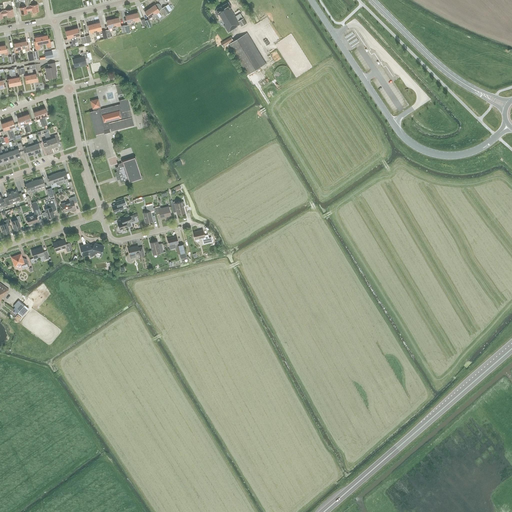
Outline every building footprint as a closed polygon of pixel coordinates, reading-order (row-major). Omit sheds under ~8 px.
[(27,11),(29,11),(28,6),(27,0),(24,0),(26,6),(19,8),(21,15),(27,14),(27,11)] [(231,7),(228,2),(216,10),(217,10),(216,11),(215,12),(217,15),(218,15),(219,14),(220,17),(222,20),(221,21),(228,32),(237,27),(236,26),(240,24),(230,8),(231,7)] [(28,6),(29,11),(32,10),(32,13),(39,12),(37,4),(28,6)] [(150,8),(156,17),(157,19),(159,18),(158,16),(156,13),(159,11),(161,9),(161,7),(159,4),(157,4),(155,5),(150,8)] [(153,19),(156,17),(150,8),(144,12),(149,18),(152,17),(153,19)] [(4,11),(5,16),(7,15),(7,18),(14,16),(13,9),(4,11)] [(137,13),(131,14),(133,22),(139,20),(137,13)] [(134,26),(133,22),(131,14),(125,16),(127,23),(130,23),(131,27),(134,26)] [(114,27),(115,30),(118,29),(117,26),(120,25),(118,17),(112,19),(114,27)] [(242,27),(247,24),(243,18),(238,21),(242,27)] [(112,30),(115,30),(114,27),(112,19),(106,21),(108,28),(111,28),(112,30)] [(94,37),(97,36),(94,24),(87,26),(89,33),(92,32),(94,37)] [(71,30),(75,43),(78,42),(76,37),(80,36),(78,28),(71,30)] [(75,43),(71,30),(65,31),(67,39),(71,38),(72,43),(70,44),(71,47),(76,46),(75,43)] [(247,33),(237,39),(229,44),(248,75),(266,64),(247,33)] [(41,36),(42,43),(46,43),(47,47),(51,47),(49,39),(48,39),(47,35),(44,36),(44,35),(41,36)] [(39,44),(42,43),(41,36),(40,36),(38,36),(38,37),(35,38),(36,41),(34,42),(36,49),(40,49),(39,44)] [(233,40),(231,37),(221,43),(223,47),(233,40)] [(26,41),(20,43),(21,49),(25,48),(26,51),(29,50),(28,45),(27,45),(26,41)] [(82,57),(73,59),(75,67),(82,65),(82,66),(86,65),(85,59),(87,58),(86,52),(81,53),(82,57)] [(56,69),(55,63),(48,64),(49,68),(46,68),(47,75),(45,75),(46,79),(47,78),(48,79),(56,77),(55,70),(56,69)] [(28,65),(29,69),(30,73),(30,75),(32,82),(38,81),(36,74),(33,74),(32,69),(35,68),(34,64),(28,65)] [(15,72),(13,73),(13,76),(15,85),(21,84),(20,77),(16,78),(15,72)] [(118,95),(126,93),(123,83),(115,85),(118,95)] [(93,111),(89,112),(95,135),(104,133),(103,131),(110,129),(111,131),(134,125),(132,117),(131,117),(130,115),(131,115),(127,98),(119,101),(120,105),(118,106),(118,105),(100,109),(100,107),(98,99),(90,101),(92,109),(93,109),(93,111)] [(45,108),(39,110),(44,126),(47,125),(44,117),(47,115),(45,108)] [(44,126),(39,110),(33,112),(36,119),(39,118),(43,130),(45,129),(44,126)] [(26,126),(29,132),(31,131),(29,125),(28,122),(31,121),(29,114),(23,116),(25,123),(26,126)] [(25,123),(23,116),(17,118),(20,125),(25,123)] [(12,120),(7,122),(12,137),(15,136),(13,131),(12,128),(15,127),(12,120)] [(12,137),(7,122),(1,124),(3,131),(7,130),(8,132),(10,138),(12,137)] [(51,139),(49,132),(47,128),(45,129),(46,133),(51,148),(57,146),(56,143),(60,142),(57,134),(54,135),(55,138),(51,139)] [(45,150),(51,148),(46,133),(45,133),(44,133),(46,140),(42,142),(45,150)] [(31,142),(28,143),(29,146),(26,147),(28,156),(34,154),(32,145),(31,142)] [(33,142),(31,142),(32,145),(34,154),(40,152),(38,143),(34,145),(33,142)] [(3,164),(9,162),(6,153),(3,154),(1,150),(0,147),(0,146),(0,154),(0,155),(3,164)] [(21,158),(18,149),(14,150),(13,146),(10,147),(11,151),(15,160),(21,158)] [(9,162),(15,160),(11,151),(8,152),(7,148),(4,149),(6,153),(9,162)] [(118,176),(120,183),(129,180),(129,182),(141,178),(134,157),(122,161),(123,162),(117,164),(118,165),(117,165),(118,166),(118,167),(115,168),(117,172),(115,173),(116,177),(118,176)] [(56,173),(59,184),(62,183),(61,180),(67,178),(65,173),(66,173),(65,171),(59,173),(59,172),(56,173)] [(57,185),(59,184),(56,173),(53,174),(53,175),(47,177),(48,179),(50,184),(56,182),(57,185)] [(33,181),(36,189),(37,191),(39,190),(38,188),(44,186),(43,181),(42,178),(36,181),(36,180),(33,181)] [(36,189),(33,181),(30,182),(24,185),(25,187),(27,192),(31,191),(32,193),(35,192),(34,190),(36,189)] [(11,190),(15,201),(18,200),(19,202),(24,200),(22,194),(19,195),(16,188),(11,190)] [(6,200),(8,205),(13,204),(12,202),(15,201),(11,190),(6,192),(8,199),(6,200)] [(77,202),(75,196),(69,198),(70,201),(61,204),(64,212),(75,208),(73,203),(77,202)] [(53,199),(46,201),(45,202),(48,208),(44,209),(47,218),(50,217),(51,218),(54,217),(51,209),(56,207),(53,199)] [(121,204),(125,202),(124,199),(117,201),(118,205),(112,206),(114,213),(123,210),(121,204)] [(26,218),(28,225),(35,223),(38,222),(36,216),(41,215),(37,201),(31,203),(35,215),(26,218)] [(174,202),(170,203),(173,213),(176,212),(177,215),(184,213),(183,206),(184,206),(183,201),(175,203),(174,202)] [(154,211),(152,204),(146,206),(147,212),(143,213),(145,223),(152,221),(150,212),(154,211)] [(160,209),(160,206),(154,208),(156,215),(159,214),(160,219),(171,216),(168,207),(160,209)] [(135,220),(133,215),(120,219),(121,222),(117,223),(120,230),(128,227),(130,226),(131,225),(130,222),(135,220)] [(21,222),(19,216),(16,217),(17,219),(11,221),(14,230),(20,228),(18,223),(21,222)] [(8,220),(5,221),(3,221),(4,224),(0,225),(3,234),(9,232),(7,226),(10,226),(8,220)] [(204,236),(203,230),(193,232),(195,240),(202,238),(203,244),(209,242),(213,241),(212,238),(208,239),(207,235),(204,236)] [(179,246),(178,243),(176,236),(167,239),(169,245),(170,249),(176,248),(175,247),(179,246)] [(66,244),(64,239),(53,243),(55,251),(65,247),(67,252),(72,250),(69,243),(66,244)] [(160,253),(164,252),(161,243),(158,244),(157,242),(150,244),(153,254),(160,252),(160,253)] [(89,245),(89,244),(80,247),(82,255),(89,254),(89,255),(91,257),(94,255),(94,254),(101,255),(103,247),(94,244),(94,245),(89,245)] [(138,248),(138,246),(128,248),(130,259),(135,258),(134,254),(139,253),(140,257),(144,256),(142,247),(138,248)] [(43,252),(42,247),(31,251),(34,258),(44,255),(46,259),(49,258),(47,251),(43,252)] [(22,261),(20,254),(12,257),(15,266),(21,264),(22,268),(23,269),(29,267),(26,259),(22,261)] [(0,301),(9,290),(1,284),(0,285),(0,301)] [(17,309),(19,311),(17,313),(21,317),(28,309),(27,308),(22,303),(17,309)]
